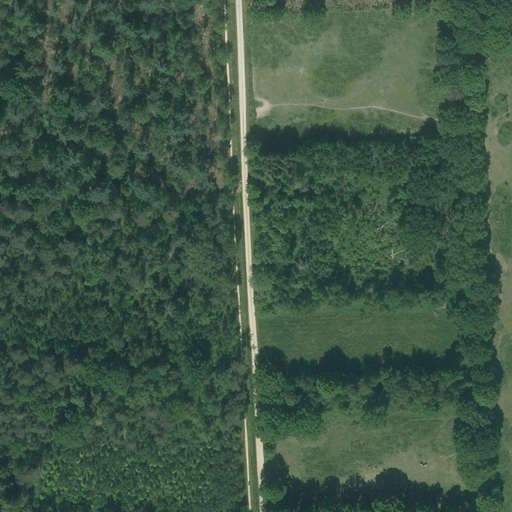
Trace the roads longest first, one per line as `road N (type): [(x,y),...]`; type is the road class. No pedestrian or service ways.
road 1 (track): [(262,511),(237,0)]
road 2 (track): [(480,511),(463,190)]
road 3 (track): [(463,190),(245,196)]
road 4 (track): [(455,0),(463,190)]
